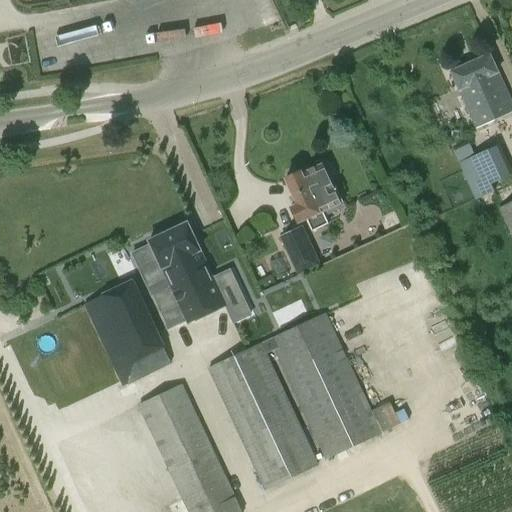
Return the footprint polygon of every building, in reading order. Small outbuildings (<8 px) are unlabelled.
[(511,103),(490,53),(451,71),(475,127),(511,111),(511,103)] [(458,162),(478,152),(472,141),(453,151),(458,162)] [(511,175),(511,168),(501,144),(459,163),(474,200),(494,192),(492,184),(511,175)] [(303,173),(302,171),(299,173),(296,171),(289,174),(289,178),(285,180),(297,204),(291,207),(299,222),(306,219),(312,231),(328,223),(323,213),(343,203),(330,178),(333,177),(334,174),(328,163),(326,162),(303,173)] [(511,201),(499,208),(511,238),(511,201)] [(142,265),(156,258),(188,324),(227,306),(187,223),(148,241),(149,242),(135,249),(142,265)] [(296,264),(299,272),(319,263),(318,262),(316,255),(303,226),(280,238),(292,266),(296,264)] [(274,270),(278,280),(279,281),(292,274),(287,264),(274,270)] [(83,304),(122,387),(172,364),(164,348),(165,347),(134,279),(101,294),(102,296),(83,304)] [(325,460),(341,453),(382,434),(326,313),(207,369),(264,491),(319,465),(267,354),(274,351),(325,460)] [(188,511),(242,511),(182,384),(138,405),(140,408),(132,412),(137,423),(145,419),(188,511)]
